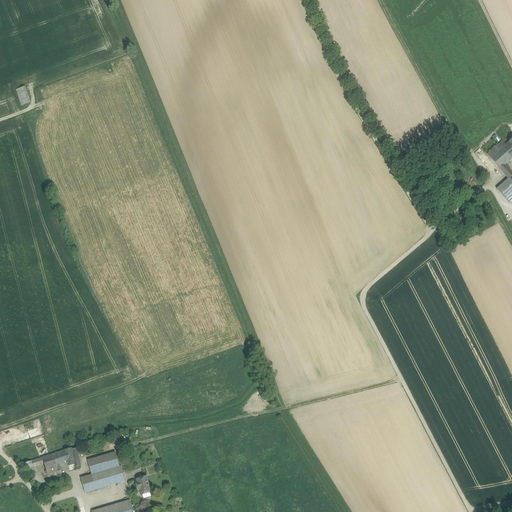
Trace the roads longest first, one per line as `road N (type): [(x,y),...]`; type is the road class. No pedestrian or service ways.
road 1 (track): [(307,0),(349,89),(439,228),(360,300),(472,511)]
road 2 (track): [(402,378),(122,448)]
